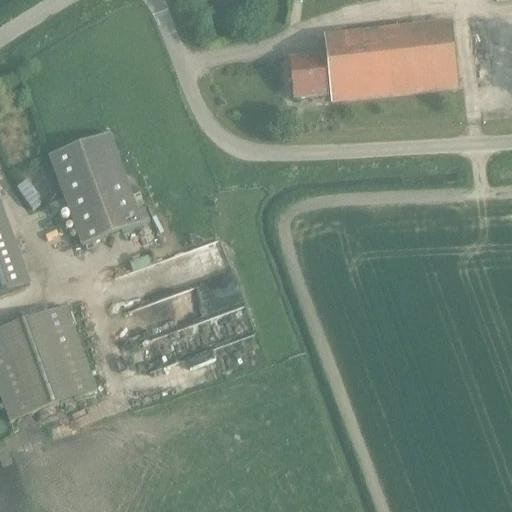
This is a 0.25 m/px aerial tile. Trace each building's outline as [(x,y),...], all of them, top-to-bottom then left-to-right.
[(332,105),(457,91),(450,25),(324,39),(327,57),(290,61),(294,101),(331,98),(332,105)] [(82,249),(143,227),(109,136),(49,159),(82,249)] [(0,300),(13,296),(31,289),(0,203),(0,300)] [(226,241),(154,263),(153,258),(134,263),(136,270),(150,266),(159,297),(126,307),(136,340),(246,308),(226,241)] [(0,395),(10,423),(97,392),(66,308),(0,331),(0,395)]
